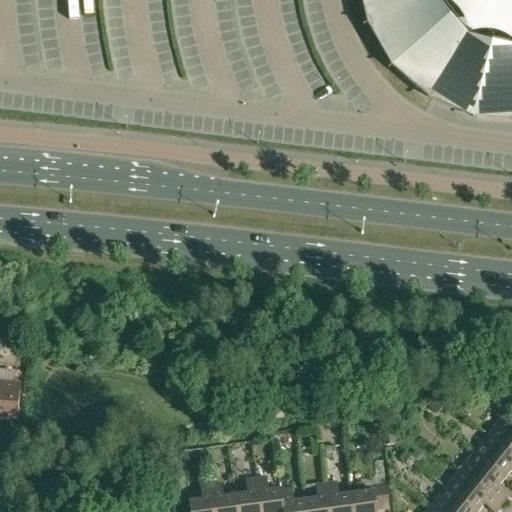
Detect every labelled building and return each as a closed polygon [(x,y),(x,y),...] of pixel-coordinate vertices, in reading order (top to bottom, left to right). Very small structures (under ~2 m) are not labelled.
[(511,0),(362,0),(368,25),(393,67),(429,98),(431,99),(473,118),(511,120),(511,0)] [(0,420),(17,422),(20,384),(0,381),(0,420)] [(433,397),(427,404),(438,411),(444,403),(433,397)] [(511,424),(502,417),(486,437),(511,457),(511,424)] [(380,433),(383,447),(395,444),(393,431),(380,433)] [(511,457),(486,437),(471,456),(503,482),(511,471),(511,457)] [(415,451),(409,458),(420,465),(426,458),(415,451)] [(471,456),(455,476),(499,510),(510,497),(499,488),(503,482),(471,456)] [(283,511),(281,491),(279,476),(256,479),(260,511),(283,511)] [(455,476),(440,495),(461,511),(479,511),(484,506),(491,511),(498,511),(499,510),(455,476)] [(248,495),(236,497),(237,511),(260,511),(256,479),(246,481),(248,495)] [(337,483),(326,484),(329,511),(352,511),(351,496),(339,497),(337,483)] [(221,484),(211,485),(214,511),(237,511),(236,497),(223,498),(221,484)] [(318,500),(305,502),(306,511),(329,511),(326,484),(316,486),(318,500)] [(362,488),(363,494),(351,496),(352,511),(387,511),(390,511),(386,484),(362,488)] [(190,511),(214,511),(211,485),(200,486),(202,501),(189,503),(190,511)] [(292,489),(281,491),(283,511),(306,511),(305,502),(294,503),(292,489)] [(461,511),(440,495),(426,511),(461,511)]
